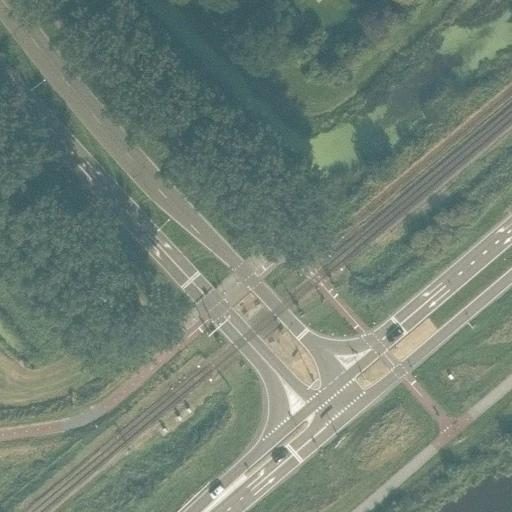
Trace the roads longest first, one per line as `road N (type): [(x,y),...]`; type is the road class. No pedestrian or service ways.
road 1 (secondary): [(341,381),(163,196),(1,0)]
road 2 (secondary): [(0,75),(306,410)]
road 3 (secondary): [(511,235),(341,381)]
road 4 (secondary): [(344,417),(511,274)]
road 5 (tertiary): [(306,410),(193,511)]
road 6 (tertiary): [(234,511),(344,417)]
